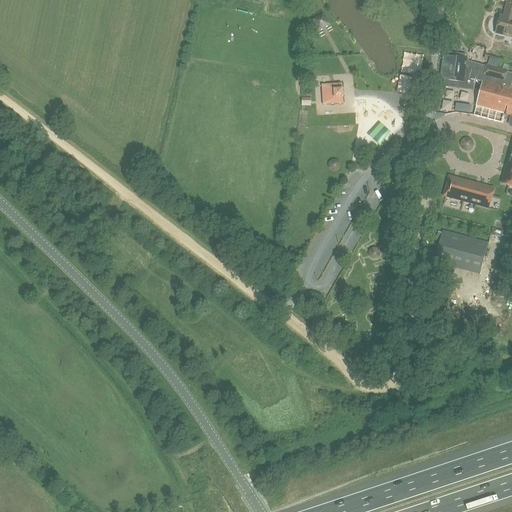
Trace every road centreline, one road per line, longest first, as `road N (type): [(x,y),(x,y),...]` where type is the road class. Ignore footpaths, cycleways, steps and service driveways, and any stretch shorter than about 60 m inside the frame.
road 1 (track): [(279,313),(374,389),(399,380),(428,114),(393,143)]
road 2 (tertiary): [(260,511),(181,388),(0,202)]
road 3 (track): [(393,143),(312,277),(279,313)]
road 4 (track): [(119,189),(279,313)]
road 5 (motorway): [(511,453),(334,511)]
road 6 (track): [(0,97),(119,189)]
